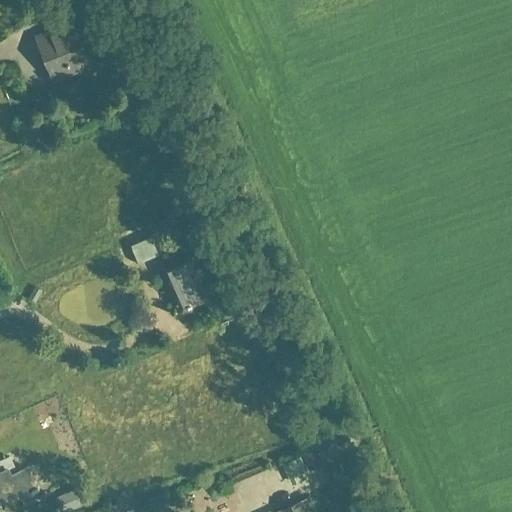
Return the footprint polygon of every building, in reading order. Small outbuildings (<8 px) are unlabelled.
[(72,24),(36,39),(54,81),(74,73),(71,66),(86,60),(72,24)] [(143,64),(142,59),(137,56),(132,58),(129,62),(131,68),(135,70),(140,69),(143,64)] [(145,84),(124,94),(129,107),(138,103),(137,101),(150,95),(145,84)] [(57,115),(35,124),(41,139),(63,130),(57,115)] [(138,264),(158,255),(149,236),(129,245),(138,264)] [(164,271),(182,312),(205,301),(187,260),(164,271)] [(38,287),(32,297),(37,300),(43,290),(38,287)] [(282,465),(291,485),(309,477),(300,457),(282,465)] [(33,493),(37,490),(27,469),(10,476),(7,470),(0,473),(0,500),(0,501),(17,494),(21,501),(34,495),(33,493)] [(79,488),(54,500),(59,511),(69,511),(87,504),(79,488)] [(305,511),(301,502),(285,509),(286,511),(305,511)]
